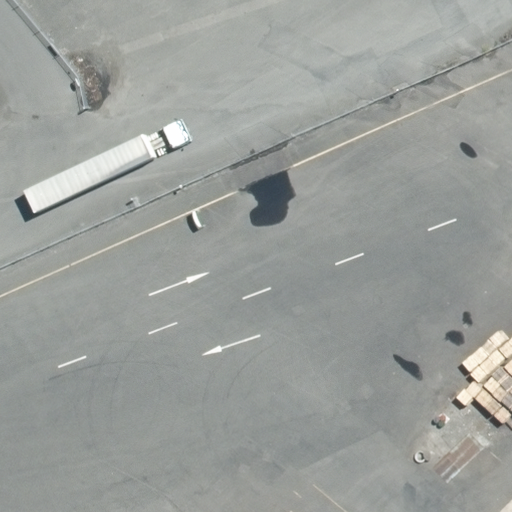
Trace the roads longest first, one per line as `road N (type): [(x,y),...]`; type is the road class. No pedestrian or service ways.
road 1 (unknown): [(0,185),(395,0)]
road 2 (unknown): [(28,422),(117,419),(273,440),(363,480),(404,511)]
